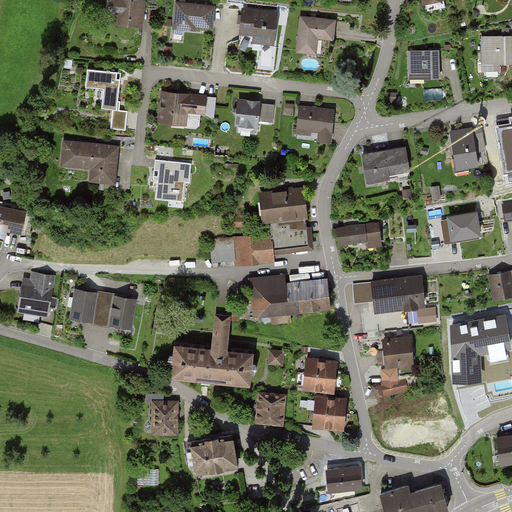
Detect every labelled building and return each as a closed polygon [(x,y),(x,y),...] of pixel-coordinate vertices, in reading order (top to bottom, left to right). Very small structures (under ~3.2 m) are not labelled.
[(142,0),(143,1),(133,0),(107,0),(106,10),(109,13),(118,14),(117,21),(140,24),(142,7),(157,9),(158,0),(142,0)] [(446,7),(444,0),(424,0),(426,11),(446,7)] [(214,8),(177,3),(175,21),(183,22),(182,28),(194,30),(195,25),(212,27),(214,8)] [(277,14),(243,10),(241,32),(263,35),(262,42),(274,43),(277,14)] [(335,21),(301,17),(297,51),(313,53),(315,38),(333,40),(335,21)] [(511,35),(482,37),(484,72),(502,71),(502,66),(511,65),(511,35)] [(439,50),(408,51),(409,74),(425,74),(425,79),(440,78),(439,50)] [(123,72),(91,70),(90,87),(107,88),(106,108),(120,109),(123,72)] [(189,94),(163,92),(160,122),(190,125),(191,112),(213,115),(215,98),(205,97),(205,99),(188,98),(189,94)] [(276,104),(238,101),(236,128),(261,130),(261,123),(274,124),(276,104)] [(334,110),(300,107),(298,128),(313,130),(312,140),(331,142),(334,110)] [(473,130),(451,133),(457,167),(455,168),(456,175),(470,173),(468,166),(478,164),(476,149),(484,148),(482,132),(473,134),(473,130)] [(121,146),(67,140),(64,166),(94,169),(93,180),(117,183),(121,146)] [(176,148),(159,146),(157,172),(161,172),(159,198),(178,200),(179,182),(190,182),(192,163),(175,162),(176,148)] [(380,152),(363,155),(368,182),(389,178),(388,174),(409,171),(405,148),(390,150),(390,153),(380,155),(380,152)] [(302,187),(260,192),(265,235),(211,241),(213,260),(237,257),(238,263),(272,259),(271,250),(309,245),(302,187)] [(5,201),(0,200),(0,238),(8,240),(11,228),(25,231),(29,211),(4,206),(5,201)] [(511,203),(502,206),(504,219),(511,217),(511,203)] [(480,234),(476,213),(428,220),(433,250),(449,247),(446,227),(451,226),(453,238),(480,234)] [(345,228),(338,229),(339,243),(367,240),(367,244),(380,243),(378,226),(360,227),(359,219),(344,221),(345,228)] [(32,279),(25,278),(20,310),(52,314),(58,276),(33,272),(32,279)] [(511,272),(491,276),(496,301),(511,298),(511,272)] [(285,275),(249,278),(251,297),(258,296),(260,313),(272,312),(273,323),(291,321),(290,311),(330,306),(328,282),(286,287),(285,275)] [(420,277),(372,282),(376,311),(424,305),(420,277)] [(108,293),(76,288),(71,319),(104,324),(108,293)] [(141,297),(108,293),(104,324),(136,328),(141,297)] [(217,348),(174,344),(171,378),(254,386),(258,351),(234,349),(237,316),(220,315),(217,348)] [(415,338),(385,342),(388,366),(418,363),(415,338)] [(283,352),(271,351),(270,363),(282,364),(283,352)] [(336,361),(307,358),(304,388),(333,391),(336,361)] [(503,371),(502,362),(489,364),(490,373),(503,371)] [(398,368),(381,369),(383,384),(385,394),(415,387),(414,374),(399,376),(398,368)] [(285,395),(260,393),(257,421),(283,423),(285,395)] [(346,398),(318,395),(314,426),(343,428),(346,398)] [(181,401),(155,401),(154,434),(181,434),(181,401)] [(511,435),(498,437),(501,462),(511,460),(511,435)] [(232,436),(191,442),(196,472),(237,466),(232,436)] [(364,467),(328,471),(330,489),(366,485),(364,467)] [(381,493),(386,511),(432,511),(447,508),(441,485),(411,493),(409,486),(381,493)]
